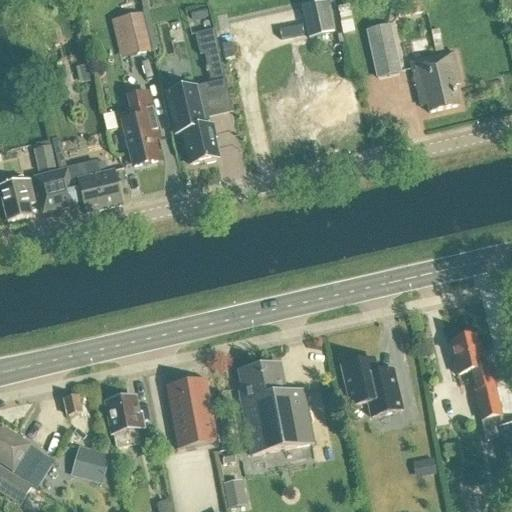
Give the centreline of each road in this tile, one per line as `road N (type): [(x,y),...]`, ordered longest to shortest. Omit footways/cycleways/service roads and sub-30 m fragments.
road 1 (primary): [(0,375),(511,254)]
road 2 (unclassified): [(511,131),(0,251)]
